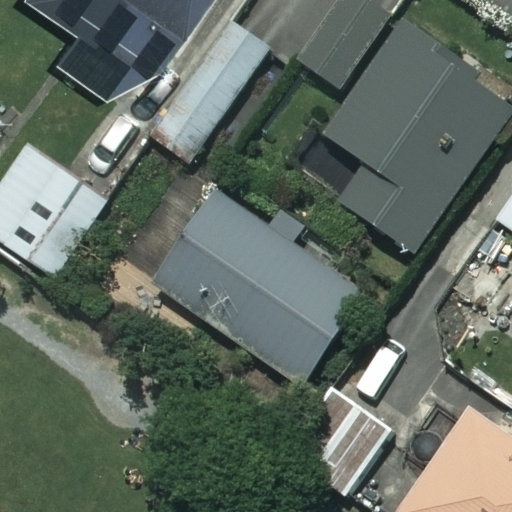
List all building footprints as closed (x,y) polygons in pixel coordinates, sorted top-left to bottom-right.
[(0,0),(0,47),(111,127),(202,0),(0,0)] [(308,156),(422,238),(511,113),(511,106),(401,27),(308,156)] [(274,59),(236,29),(148,141),(186,171),(274,59)] [(105,200),(24,150),(0,189),(0,248),(55,282),(105,200)] [(377,310),(211,191),(136,295),(301,414),(377,310)] [(511,236),(511,205),(498,227),(511,236)] [(511,350),(503,363),(511,370),(511,350)] [(325,398),(283,464),(344,503),(386,437),(325,398)] [(511,511),(511,482),(458,443),(408,511),(511,511)]
